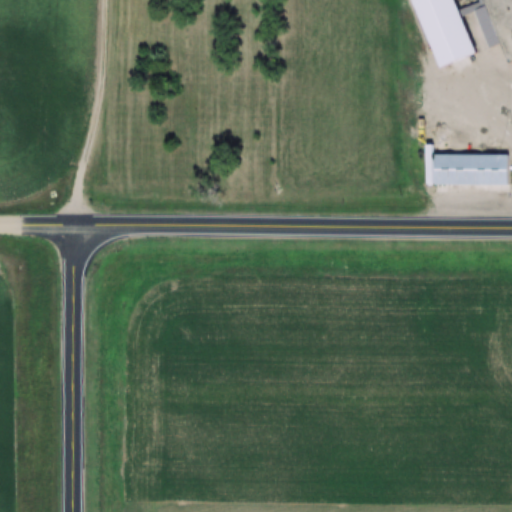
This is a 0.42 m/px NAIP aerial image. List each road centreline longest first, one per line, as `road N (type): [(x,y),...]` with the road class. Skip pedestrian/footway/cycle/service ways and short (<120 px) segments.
road 1 (secondary): [(511,230),(75,226)]
road 2 (secondary): [(73,511),(75,226)]
road 3 (track): [(75,226),(74,0)]
